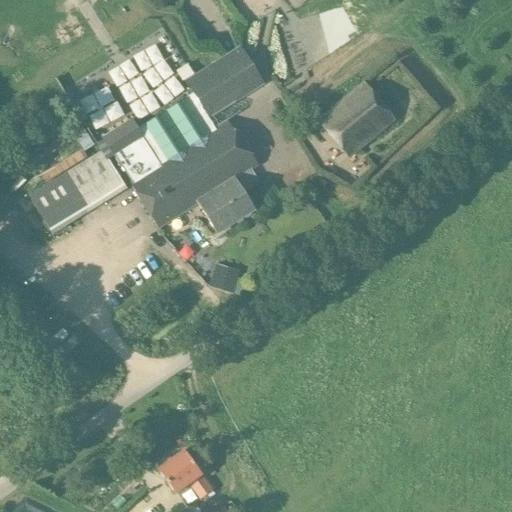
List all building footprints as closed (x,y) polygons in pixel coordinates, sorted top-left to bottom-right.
[(133,120),(103,138),(131,182),(130,183),(158,227),(191,206),(196,203),(212,193),(216,200),(224,194),(226,195),(241,186),(235,178),(258,163),(229,118),(239,112),(233,102),(236,100),(263,83),(252,65),(241,48),(214,65),(191,80),(187,82),(191,89),(194,93),(137,128),(133,120)] [(108,77),(73,97),(93,131),(128,111),(108,77)] [(177,77),(130,104),(138,118),(185,91),(177,77)] [(349,160),(396,120),(364,81),(318,119),(349,160)] [(101,152),(28,197),(49,232),(122,187),(101,152)] [(281,197),(269,177),(257,184),(259,187),(255,190),(261,199),(265,197),(269,204),(281,197)] [(255,209),(241,186),(226,195),(224,194),(216,200),(212,193),(196,203),(216,234),(255,209)] [(215,264),(210,288),(233,293),(238,268),(215,264)] [(174,493),(187,484),(199,500),(213,490),(184,451),(171,460),(168,456),(157,465),(160,468),(157,470),(174,493)]
